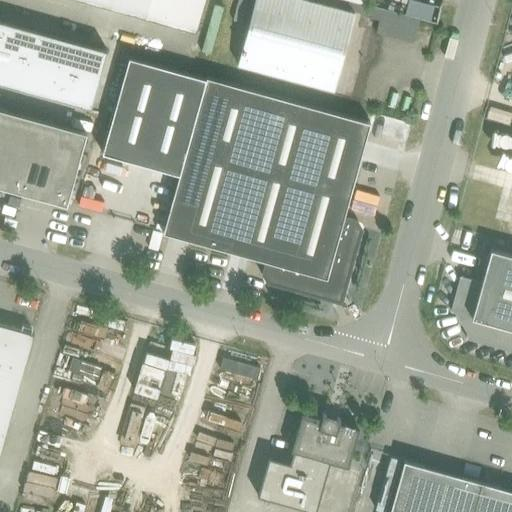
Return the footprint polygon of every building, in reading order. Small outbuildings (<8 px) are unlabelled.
[(83,0),(195,31),(203,0),(83,0)] [(254,0),(238,64),(334,90),(355,13),(309,0),(254,0)] [(399,0),(385,0),(380,21),(418,31),(425,7),(399,0)] [(0,81),(91,107),(106,49),(0,19),(0,81)] [(370,38),(366,49),(387,55),(391,44),(370,38)] [(343,290),(360,230),(356,222),(343,218),(370,121),(206,76),(206,78),(129,56),(102,152),(179,174),(163,232),(267,261),(263,274),(268,282),(328,299),(331,297),(332,300),(342,294),(340,292),(343,290)] [(0,107),(0,185),(67,204),(87,132),(0,107)] [(511,254),(491,248),(481,282),(462,276),(452,312),(462,314),(469,326),(466,336),(511,349),(511,254)] [(79,307),(74,329),(97,335),(103,313),(79,307)] [(0,451),(33,333),(0,323),(0,451)] [(108,323),(103,340),(127,346),(132,329),(108,323)] [(202,336),(202,324),(179,323),(178,335),(202,336)] [(73,339),(71,349),(89,353),(91,343),(73,339)] [(92,358),(89,368),(113,375),(116,365),(92,358)] [(64,366),(62,374),(82,379),(84,370),(64,366)] [(66,417),(65,425),(101,426),(102,400),(55,398),(55,416),(66,417)] [(268,456),(257,495),(315,511),(329,461),(347,466),(358,427),(338,422),(339,418),(323,413),(322,413),(321,417),(301,411),(290,450),(292,451),(289,462),(268,456)] [(247,454),(250,438),(215,431),(212,447),(247,454)] [(511,511),(511,489),(404,459),(389,511),(511,511)] [(218,478),(218,490),(238,491),(239,479),(218,478)] [(325,503),(322,511),(346,511),(347,508),(325,503)]
